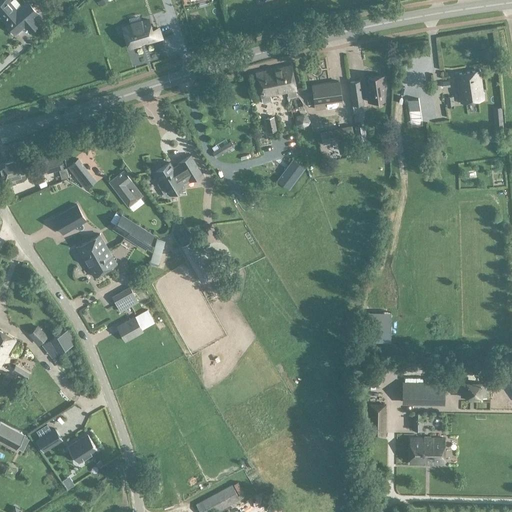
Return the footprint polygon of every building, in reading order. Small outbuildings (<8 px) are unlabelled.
[(3,21),(8,26),(21,15),(16,10),(9,1),(10,0),(4,0),(0,4),(0,16),(3,20),(3,21)] [(156,0),(159,21),(178,18),(174,0),(156,0)] [(27,1),(18,8),(16,10),(21,15),(8,26),(15,35),(24,27),(29,32),(39,23),(34,18),(38,14),(27,1)] [(137,15),(139,21),(155,16),(153,10),(137,15)] [(148,20),(124,28),(126,36),(125,36),(129,48),(140,45),(140,42),(146,40),(146,43),(161,38),(158,29),(151,31),(148,20)] [(296,96),(295,90),(290,66),(276,69),(278,81),(284,80),(287,91),(288,97),(296,96)] [(270,95),(287,91),(284,80),(278,81),(276,69),(272,70),(272,69),(256,73),(263,103),(271,101),(270,95)] [(457,74),(461,102),(484,99),(479,71),(457,74)] [(386,87),(384,75),(368,77),(369,87),(366,87),(368,102),(384,99),(383,88),(386,87)] [(359,80),(349,82),(352,105),(363,104),(359,80)] [(340,81),(312,86),(314,104),(315,109),(325,108),(324,103),(343,100),(340,81)] [(417,98),(407,100),(409,110),(419,109),(417,98)] [(504,129),(503,122),(502,107),(493,107),(494,130),(504,129)] [(274,116),(265,118),(268,131),(277,129),(274,116)] [(297,124),(303,126),(308,120),(301,117),(297,124)] [(351,125),(337,128),(328,130),(320,132),(322,144),(353,138),(351,125)] [(364,125),(355,125),(356,134),(365,133),(364,125)] [(212,152),(216,158),(234,147),(231,141),(212,152)] [(41,161),(45,174),(63,169),(62,162),(60,156),(41,161)] [(170,163),(156,171),(161,179),(159,180),(158,184),(160,187),(163,188),(165,187),(170,195),(184,186),(183,185),(181,182),(188,178),(190,181),(202,174),(191,156),(179,163),(180,165),(173,169),(170,163)] [(16,184),(14,177),(26,173),(22,158),(0,164),(0,165),(6,186),(16,184)] [(85,189),(96,181),(78,158),(67,166),(85,189)] [(292,159),(277,180),(289,189),(305,168),(292,159)] [(108,181),(128,206),(140,196),(143,195),(123,170),(122,171),(108,181)] [(158,190),(151,196),(157,203),(164,197),(158,190)] [(85,220),(77,204),(53,218),(62,233),(85,220)] [(125,236),(133,223),(121,215),(113,228),(125,236)] [(133,223),(125,236),(139,244),(143,238),(149,242),(153,235),(133,223)] [(86,262),(108,249),(100,234),(77,247),(86,262)] [(211,275),(196,248),(192,240),(181,246),(201,281),(211,275)] [(161,244),(153,266),(163,270),(172,249),(161,244)] [(108,249),(86,262),(94,277),(117,264),(108,249)] [(144,251),(135,267),(147,274),(157,258),(144,251)] [(130,287),(112,297),(120,311),(138,301),(130,287)] [(391,312),(367,312),(366,341),(390,341),(391,312)] [(135,317),(118,327),(125,341),(143,331),(140,326),(135,317)] [(29,334),(38,343),(46,336),(37,326),(29,334)] [(67,329),(49,340),(58,353),(76,342),(67,329)] [(0,366),(9,352),(15,340),(0,331),(0,366)] [(146,337),(142,332),(127,343),(130,348),(146,337)] [(26,380),(29,374),(16,365),(12,371),(26,380)] [(444,383),(403,382),(402,401),(444,402),(444,383)] [(486,384),(461,383),(461,397),(486,397),(486,384)] [(450,411),(450,403),(406,402),(406,410),(450,411)] [(385,405),(370,404),(369,436),(384,437),(385,405)] [(413,419),(413,429),(421,430),(421,420),(421,413),(414,413),(414,419),(413,419)] [(24,435),(0,421),(0,439),(17,449),(24,435)] [(47,424),(36,431),(41,437),(36,440),(43,451),(62,439),(55,428),(51,431),(47,424)] [(88,434),(67,447),(77,462),(98,449),(88,434)] [(410,463),(444,464),(445,438),(411,437),(410,463)] [(242,502),(232,485),(196,504),(199,511),(217,511),(230,505),(232,508),(242,502)]
